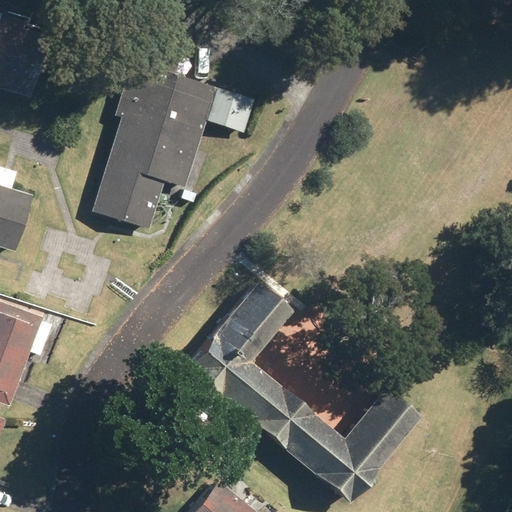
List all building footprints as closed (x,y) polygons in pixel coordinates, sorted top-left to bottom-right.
[(17,27),(19,21),(0,15),(0,90),(24,98),(42,34),(17,27)] [(109,114),(115,116),(85,212),(142,229),(157,181),(179,187),(199,120),(238,132),(248,98),(169,74),(176,51),(132,38),(109,114)] [(0,247),(9,251),(27,194),(5,187),(11,169),(0,165),(0,247)] [(334,435),(243,360),(286,308),(250,279),(178,366),(342,500),(412,415),(376,385),(334,435)] [(37,315),(0,302),(0,403),(4,405),(37,315)] [(250,511),(211,479),(183,511),(250,511)]
